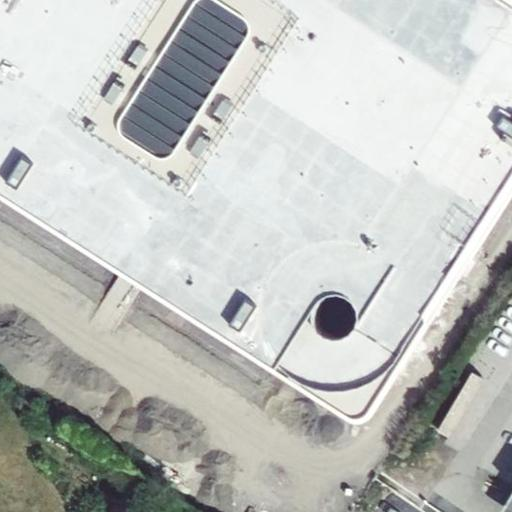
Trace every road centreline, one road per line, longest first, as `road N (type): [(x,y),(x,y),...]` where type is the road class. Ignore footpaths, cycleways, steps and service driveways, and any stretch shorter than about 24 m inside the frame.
road 1 (unknown): [(340,132),(189,364),(156,363),(0,260)]
road 2 (unknown): [(211,38),(47,291)]
road 3 (unknown): [(275,85),(113,335)]
road 4 (unknown): [(123,28),(0,219)]
road 5 (unknown): [(340,132),(426,0)]
